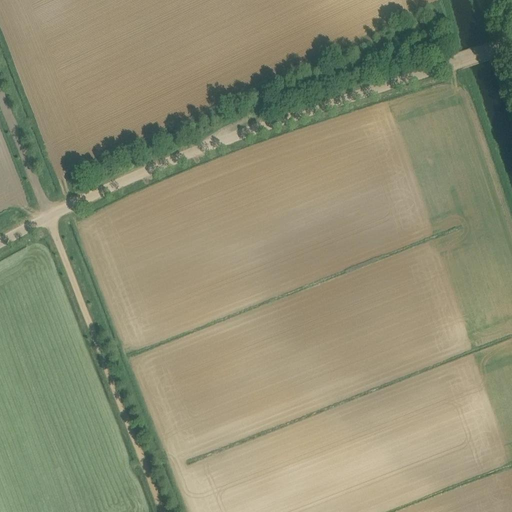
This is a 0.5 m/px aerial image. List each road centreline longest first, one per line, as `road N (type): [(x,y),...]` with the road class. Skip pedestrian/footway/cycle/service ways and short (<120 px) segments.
road 1 (unclassified): [(0,237),(199,149),(511,43)]
road 2 (track): [(169,511),(47,210)]
road 3 (track): [(0,86),(47,210)]
